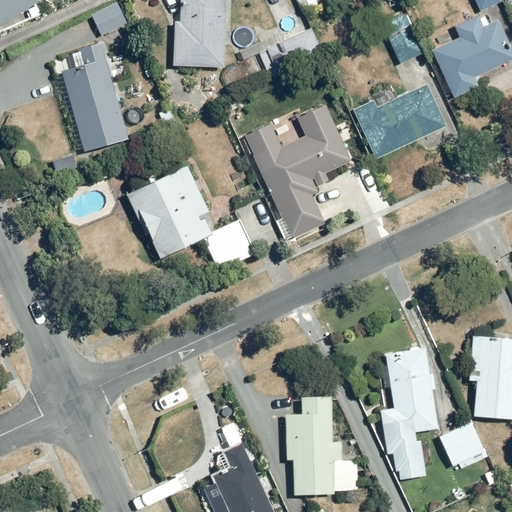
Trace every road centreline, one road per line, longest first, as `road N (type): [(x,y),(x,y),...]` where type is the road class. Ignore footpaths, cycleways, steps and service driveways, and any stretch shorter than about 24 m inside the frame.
road 1 (residential): [(71,401),(511,193)]
road 2 (tertiary): [(0,243),(71,401)]
road 3 (tertiary): [(71,401),(121,511)]
